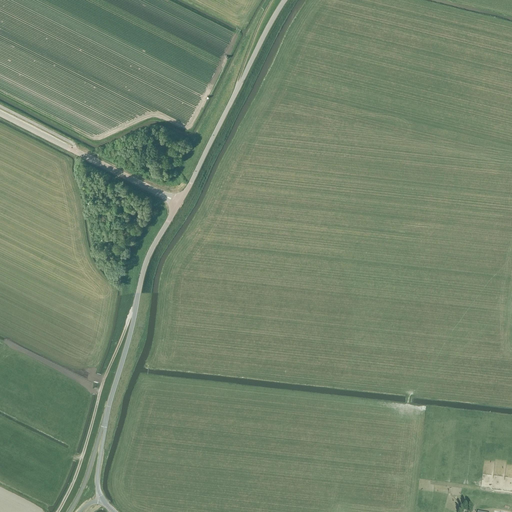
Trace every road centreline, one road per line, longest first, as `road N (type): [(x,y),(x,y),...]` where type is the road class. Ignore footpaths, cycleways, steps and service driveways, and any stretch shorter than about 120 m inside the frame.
road 1 (tertiary): [(177,202),(284,0)]
road 2 (track): [(56,511),(136,306)]
road 3 (tertiary): [(108,408),(143,266),(177,202)]
road 4 (tertiary): [(177,202),(0,113)]
